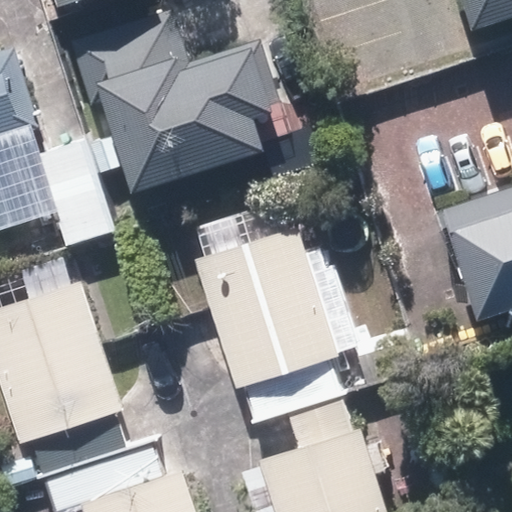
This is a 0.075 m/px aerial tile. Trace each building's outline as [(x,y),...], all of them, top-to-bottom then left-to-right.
[(459,0),(452,2),(463,35),(498,23),(489,0),(459,0)] [(511,0),(496,0),(502,17),(511,13),(511,0)] [(285,105),(303,99),(281,33),(203,59),(186,7),(88,37),(108,98),(120,96),(148,184),(295,137),(285,105)] [(0,138),(53,121),(27,42),(5,49),(0,34),(0,138)] [(130,223),(101,134),(52,149),(81,240),(130,223)] [(439,189),(383,207),(403,275),(460,257),(439,189)] [(511,197),(478,209),(509,304),(511,302),(511,197)] [(253,381),(353,350),(314,222),(215,251),(253,381)] [(63,466),(145,441),(133,405),(139,404),(97,273),(0,304),(0,312),(38,435),(44,432),(56,469),(63,466)] [(423,354),(414,323),(367,337),(376,367),(423,354)] [(404,511),(378,423),(279,454),(296,511),(404,511)] [(101,499),(104,511),(214,511),(199,463),(182,467),(171,433),(145,441),(63,466),(75,508),(101,499)] [(8,453),(17,482),(50,472),(41,444),(8,453)]
